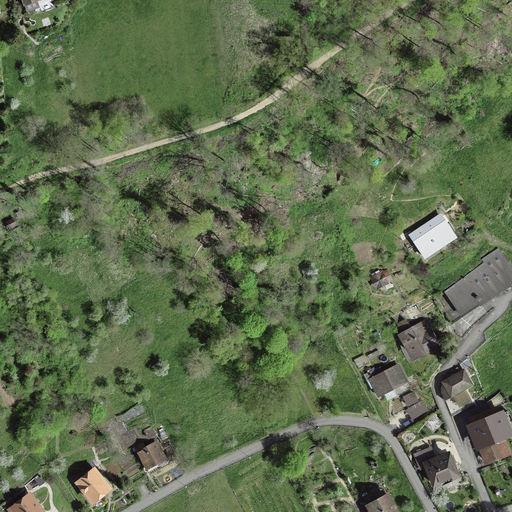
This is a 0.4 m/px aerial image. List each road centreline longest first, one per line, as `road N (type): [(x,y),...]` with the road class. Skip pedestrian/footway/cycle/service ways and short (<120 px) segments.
road 1 (track): [(0,190),(245,114),(297,80),(336,39),(409,0)]
road 2 (residential): [(432,511),(391,437),(354,421),(311,422),(133,511)]
road 3 (residential): [(491,511),(435,386),(511,293)]
